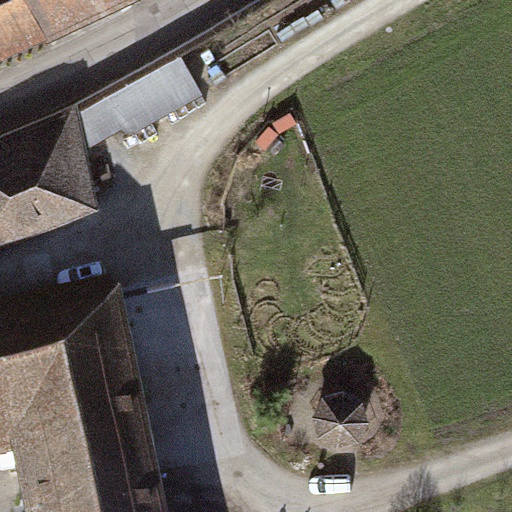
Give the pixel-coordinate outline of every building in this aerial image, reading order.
[(0,0),(0,58),(50,38),(32,0),(0,0)] [(32,0),(50,38),(133,0),(32,0)] [(80,101),(0,132),(0,243),(42,226),(102,202),(80,101)] [(166,511),(122,301),(0,328),(0,470),(18,467),(22,499),(24,511),(166,511)] [(365,394),(347,385),(325,388),(311,408),(324,429),(340,440),(350,438),(361,435),(372,415),(365,394)]
